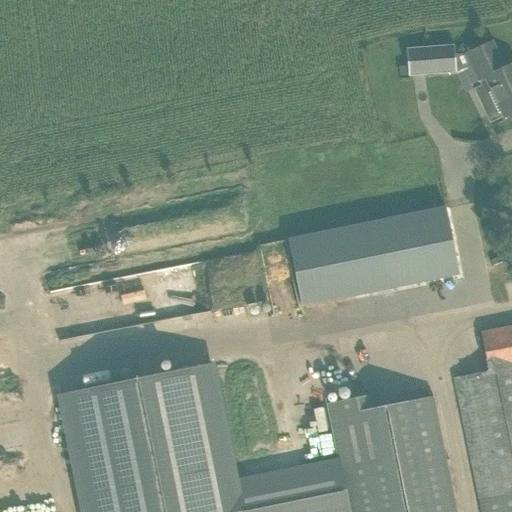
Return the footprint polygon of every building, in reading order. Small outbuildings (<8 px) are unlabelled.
[(490,43),(465,56),(480,86),(471,90),(487,123),(503,116),(504,118),(511,113),(511,65),(503,70),(490,43)] [(405,51),(407,78),(454,74),(452,47),(405,51)] [(488,189),(479,191),(481,199),(490,198),(488,189)] [(449,207),(286,234),(297,303),(461,277),(449,207)] [(511,511),(511,327),(480,334),(488,372),(454,379),(480,511),(511,511)] [(211,364),(59,395),(82,511),(455,511),(433,398),(372,409),(370,396),(326,405),(337,460),(335,460),(336,462),(234,482),(211,364)]
